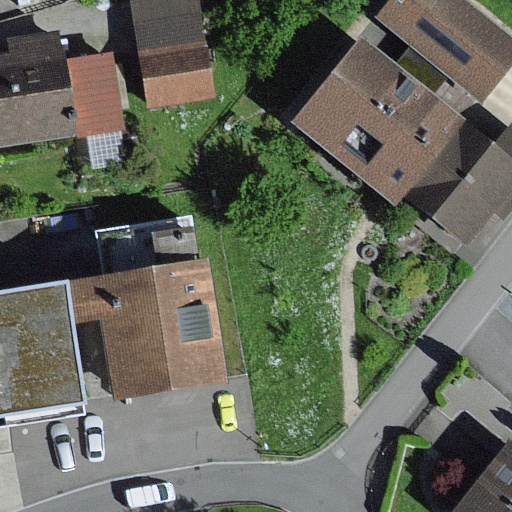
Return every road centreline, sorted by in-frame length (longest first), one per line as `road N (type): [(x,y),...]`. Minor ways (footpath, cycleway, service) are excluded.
road 1 (residential): [(511,263),(340,479)]
road 2 (residential): [(340,479),(182,487),(73,511)]
